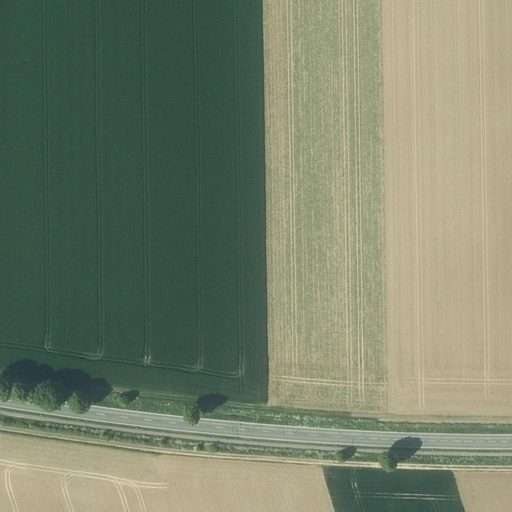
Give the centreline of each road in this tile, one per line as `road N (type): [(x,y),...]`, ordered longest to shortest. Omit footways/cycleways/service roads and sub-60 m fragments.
road 1 (secondary): [(511,446),(271,435),(0,401)]
road 2 (track): [(0,426),(236,457),(511,464)]
